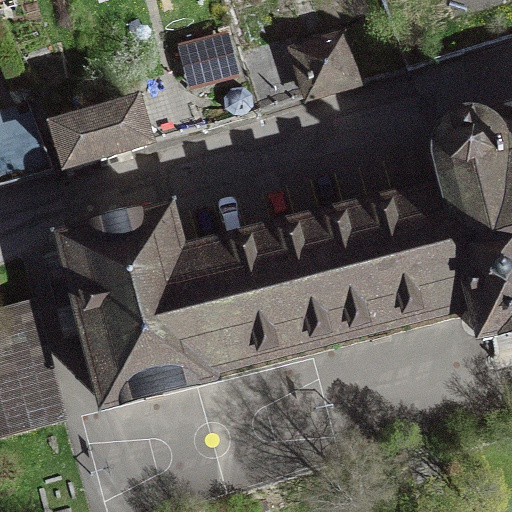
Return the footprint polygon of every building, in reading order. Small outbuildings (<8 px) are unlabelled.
[(511,0),(381,0),(407,71),(511,38),(511,0)] [(240,51),(258,114),(353,86),(340,41),(299,53),(294,36),(240,51)] [(146,147),(206,129),(197,97),(173,104),(164,78),(128,89),(134,108),(145,144),(146,147)] [(0,188),(54,174),(28,101),(0,108),(0,188)] [(146,147),(145,144),(134,108),(54,132),(66,171),(146,147)] [(482,118),(439,128),(442,141),(437,160),(446,195),(177,264),(166,220),(65,246),(106,406),(207,380),(205,374),(474,306),(482,340),(511,332),(511,122),(485,129),(482,118)] [(0,432),(62,417),(34,306),(0,314),(0,432)]
